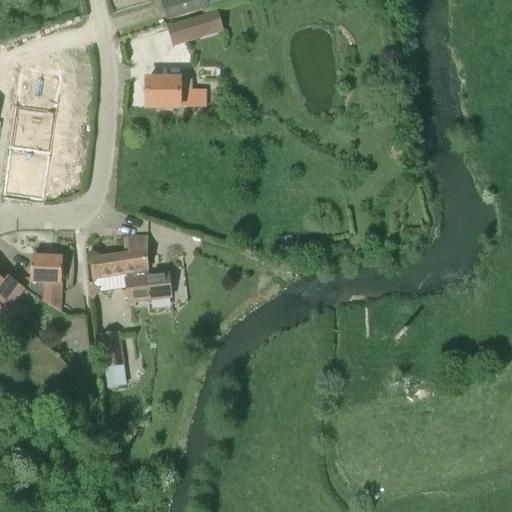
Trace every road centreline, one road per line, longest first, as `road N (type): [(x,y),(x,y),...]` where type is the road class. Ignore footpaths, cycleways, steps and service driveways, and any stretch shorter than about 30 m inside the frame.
road 1 (unclassified): [(102,157),(108,84),(95,0)]
road 2 (unclassified): [(102,157),(89,208),(0,224)]
